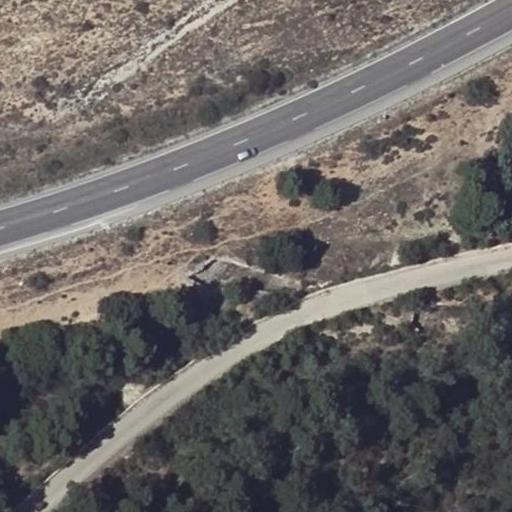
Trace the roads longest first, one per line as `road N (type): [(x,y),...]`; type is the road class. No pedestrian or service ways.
road 1 (trunk): [(0,231),(245,146),(511,13)]
road 2 (unclassified): [(511,258),(306,310),(229,352),(33,511)]
